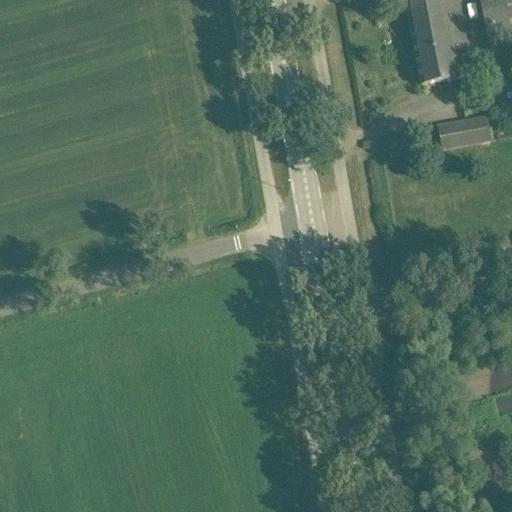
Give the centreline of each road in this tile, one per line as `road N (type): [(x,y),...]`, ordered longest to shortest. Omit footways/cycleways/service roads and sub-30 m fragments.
road 1 (unclassified): [(402,511),(349,221)]
road 2 (unclassified): [(0,315),(276,236)]
road 3 (primary): [(362,511),(312,229)]
road 4 (unclassified): [(326,511),(276,236)]
road 5 (unclassified): [(276,236),(233,0)]
road 6 (primary): [(312,229),(271,0)]
road 7 (unclassified): [(349,221),(310,0)]
